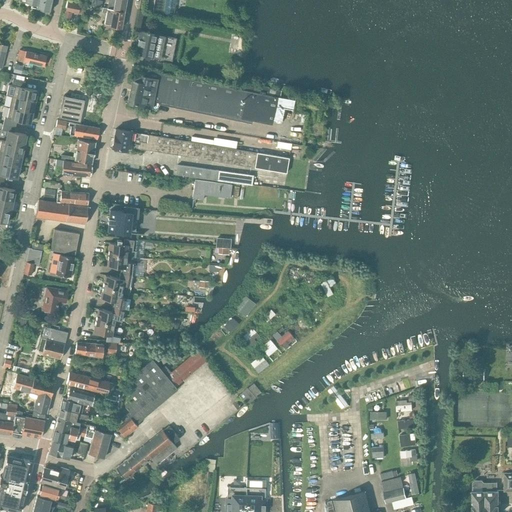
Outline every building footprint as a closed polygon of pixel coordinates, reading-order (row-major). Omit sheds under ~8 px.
[(24,0),(24,2),(33,4),(32,7),(36,8),(37,0),(24,0)] [(51,0),(37,0),(36,8),(45,10),(44,13),(49,14),(51,0)] [(102,8),(124,12),(126,0),(108,0),(107,7),(103,6),(102,8)] [(149,0),(148,12),(163,16),(164,0),(149,0)] [(78,13),(80,4),(67,1),(65,10),(72,12),(78,13)] [(121,27),(124,12),(102,8),(102,11),(106,12),(104,24),(121,27)] [(71,19),(72,12),(65,10),(64,17),(71,19)] [(134,53),(152,57),(159,58),(162,47),(164,36),(157,34),(139,31),(140,31),(137,43),(135,53),(134,53)] [(44,66),(46,56),(20,50),(17,59),(44,66)] [(163,63),(161,71),(175,73),(176,66),(163,63)] [(15,64),(13,73),(21,74),(22,70),(22,68),(19,68),(19,65),(15,64)] [(132,82),(274,111),(277,96),(279,97),(281,90),(246,83),(245,89),(192,78),(142,68),(140,75),(133,79),(132,82)] [(8,84),(5,95),(11,96),(34,101),(36,90),(24,87),(25,81),(13,79),(11,85),(8,84)] [(272,119),(274,111),(132,82),(127,102),(155,107),(158,103),(251,122),(252,119),(271,123),(271,122),(272,119)] [(63,97),(59,117),(79,121),(84,101),(84,100),(63,95),(63,97)] [(11,96),(9,107),(32,112),(34,101),(11,96)] [(280,124),(281,119),(286,98),(279,97),(277,96),(274,111),(272,119),(271,122),(280,124)] [(4,117),(3,123),(15,126),(16,120),(29,123),(32,112),(9,107),(7,118),(4,117)] [(65,129),(66,122),(57,120),(55,127),(65,129)] [(97,138),(99,128),(69,122),(68,125),(71,125),(69,133),(97,138)] [(3,123),(1,130),(6,131),(4,141),(23,146),(26,135),(14,132),(15,126),(3,123)] [(140,133),(130,131),(115,128),(112,147),(126,150),(126,149),(129,149),(130,140),(139,141),(138,148),(286,173),(288,158),(140,133)] [(91,163),(95,142),(78,139),(74,160),(91,163)] [(1,140),(0,145),(0,151),(21,156),(23,146),(4,141),(1,140)] [(0,162),(18,167),(21,156),(0,151),(0,162)] [(90,176),(92,163),(65,160),(63,160),(60,160),(56,159),(55,167),(62,167),(61,173),(90,176)] [(0,180),(3,181),(4,175),(16,178),(18,167),(0,162),(0,180)] [(175,165),(174,174),(175,175),(185,176),(195,177),(250,185),(252,175),(175,165)] [(194,179),(192,198),(203,200),(203,194),(230,198),(231,184),(194,179)] [(0,198),(12,201),(14,190),(2,187),(3,181),(0,180),(0,198)] [(87,205),(88,194),(60,191),(59,202),(87,205)] [(0,209),(10,211),(12,201),(0,198),(0,209)] [(85,224),(87,206),(59,203),(38,200),(35,216),(85,224)] [(138,208),(138,207),(123,206),(123,211),(109,210),(109,218),(109,219),(108,222),(108,223),(107,231),(135,234),(137,208),(138,208)] [(0,220),(7,222),(10,211),(0,209),(0,220)] [(75,254),(79,233),(54,229),(50,250),(75,254)] [(109,243),(108,254),(114,255),(127,256),(135,257),(136,251),(137,240),(134,239),(123,238),(123,244),(109,243)] [(215,247),(228,248),(230,248),(230,239),(229,239),(216,238),(215,247)] [(26,261),(23,273),(31,275),(34,263),(38,264),(39,260),(41,251),(31,248),(29,248),(26,260),(26,261)] [(51,264),(49,272),(55,273),(55,274),(70,277),(73,260),(74,257),(59,254),(58,259),(58,260),(57,265),(51,264)] [(107,260),(107,266),(121,268),(120,273),(131,275),(132,276),(133,265),(132,265),(132,263),(126,262),(126,260),(127,256),(114,255),(108,254),(107,260)] [(105,275),(103,287),(113,289),(121,290),(123,291),(127,292),(128,292),(129,292),(130,287),(132,276),(131,275),(120,273),(119,278),(105,275)] [(65,303),(67,291),(46,287),(42,309),(56,312),(58,301),(65,303)] [(103,287),(100,298),(114,301),(113,306),(118,307),(123,309),(125,309),(128,298),(129,292),(128,292),(127,292),(123,291),(121,290),(113,289),(103,287)] [(173,303),(172,311),(192,312),(193,303),(184,303),(184,304),(173,303)] [(98,309),(96,320),(114,324),(115,318),(117,319),(121,320),(122,314),(124,314),(125,309),(123,309),(118,307),(113,306),(112,312),(98,309)] [(96,320),(93,332),(107,335),(106,341),(119,342),(120,337),(114,336),(112,335),(113,330),(114,324),(96,320)] [(42,337),(38,351),(42,352),(42,354),(60,359),(64,344),(67,332),(45,326),(42,337)] [(103,344),(80,342),(76,342),(75,354),(102,357),(102,351),(107,352),(106,353),(115,354),(115,351),(116,343),(103,342),(103,344)] [(176,387),(208,359),(198,348),(192,354),(171,372),(165,365),(161,369),(152,359),(138,370),(125,407),(129,412),(121,419),(124,422),(117,428),(124,437),(137,426),(135,422),(137,421),(138,422),(177,389),(176,387)] [(177,351),(167,357),(169,360),(172,364),(181,359),(177,351)] [(5,359),(3,366),(9,368),(11,361),(5,359)] [(69,372),(66,384),(95,391),(106,394),(107,394),(111,395),(117,397),(119,397),(121,390),(112,388),(114,383),(109,382),(98,379),(69,372)] [(37,394),(33,409),(45,412),(46,413),(54,383),(16,373),(13,388),(37,394)] [(333,386),(328,390),(341,408),(347,404),(333,386)] [(69,387),(66,398),(86,404),(91,405),(96,406),(98,397),(93,396),(94,393),(69,387)] [(63,398),(60,407),(81,413),(84,413),(86,404),(66,398),(63,398)] [(0,432),(11,434),(12,432),(13,422),(15,415),(16,410),(17,405),(7,403),(5,413),(0,412),(0,432)] [(60,407),(58,417),(61,418),(71,420),(79,422),(80,417),(91,420),(92,416),(84,413),(81,413),(60,407)] [(13,422),(12,432),(21,433),(40,437),(45,419),(44,419),(41,418),(40,420),(31,418),(24,417),(21,416),(22,412),(16,410),(15,415),(13,422)] [(58,417),(54,430),(68,433),(70,423),(76,425),(78,425),(84,427),(84,424),(79,422),(71,420),(61,418),(58,417)] [(413,419),(397,421),(398,429),(414,427),(413,419)] [(54,430),(52,439),(65,443),(67,438),(76,440),(77,435),(83,436),(84,434),(85,429),(85,427),(84,427),(78,425),(76,425),(70,423),(68,433),(54,430)] [(162,430),(153,438),(162,449),(167,456),(177,448),(175,446),(173,443),(179,439),(176,435),(177,435),(169,425),(163,431),(162,430)] [(92,438),(87,453),(94,455),(95,456),(101,457),(103,458),(110,434),(108,434),(109,430),(100,428),(99,431),(94,430),(94,432),(92,438)] [(84,434),(83,436),(92,438),(94,432),(85,429),(84,434)] [(409,434),(398,435),(400,446),(415,445),(414,440),(410,440),(409,434)] [(52,439),(48,453),(50,454),(69,459),(72,447),(76,448),(75,452),(84,455),(87,443),(76,440),(67,438),(65,443),(52,439)] [(150,440),(133,453),(140,462),(142,464),(142,465),(152,457),(158,464),(167,456),(162,449),(153,438),(150,440)] [(383,447),(371,448),(371,458),(383,457),(383,447)] [(415,450),(400,451),(400,458),(409,457),(410,461),(416,461),(417,461),(417,456),(415,456),(415,450)] [(132,454),(115,468),(116,469),(124,478),(119,482),(121,485),(123,487),(126,485),(129,483),(130,484),(135,479),(131,474),(141,466),(142,465),(142,464),(140,462),(133,453),(132,454)] [(0,475),(0,507),(18,511),(19,511),(32,461),(7,456),(2,476),(0,475)] [(66,480),(68,469),(60,467),(59,471),(44,468),(40,482),(67,489),(69,481),(66,480)] [(392,471),(380,474),(381,480),(393,477),(392,471)] [(412,495),(419,493),(414,473),(408,474),(412,495)] [(405,492),(401,477),(382,482),(384,492),(386,503),(392,501),(394,509),(414,504),(412,496),(410,496),(409,491),(405,492)] [(484,483),(482,480),(475,480),(472,483),(473,491),(471,491),(471,511),(498,511),(498,491),(497,491),(497,482),(484,483)] [(60,489),(40,484),(37,493),(57,499),(59,494),(66,496),(67,491),(60,488),(60,489)] [(224,497),(223,511),(244,511),(245,495),(245,487),(227,487),(226,497),(224,497)] [(245,495),(244,511),(265,511),(266,499),(264,498),(265,488),(245,487),(245,495)] [(377,511),(370,511),(365,492),(333,500),(336,511),(380,511),(377,511)] [(34,511),(50,511),(52,507),(48,506),(50,500),(36,496),(32,511),(34,511)] [(68,510),(70,505),(58,502),(56,507),(68,510)] [(155,511),(157,504),(147,502),(145,511),(155,511)]
